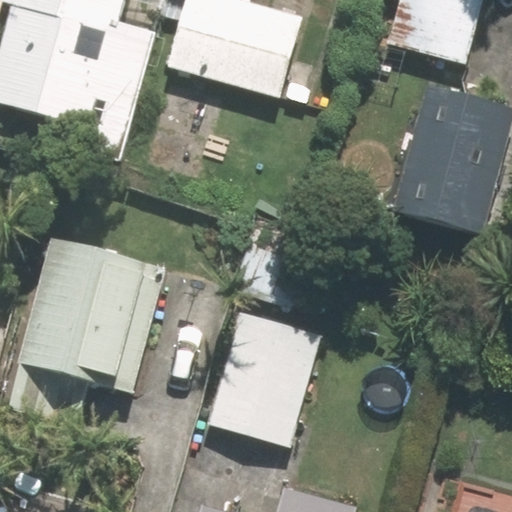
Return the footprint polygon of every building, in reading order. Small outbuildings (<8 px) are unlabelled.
[(100,104),(109,106),(96,157),(126,165),(158,35),(123,26),(129,0),(0,0),(0,2),(13,6),(0,59),(0,107),(93,130),(100,104)] [(307,18),(230,0),(189,0),(172,73),(287,101),(307,18)] [(423,0),(410,54),(472,70),(491,0),(423,0)] [(511,142),(511,111),(427,88),(394,212),(487,236),(511,142)] [(261,221),(241,292),(304,310),(324,239),(261,221)] [(142,398),(160,313),(172,315),(177,293),(165,291),(170,268),(53,242),(24,372),(12,423),(83,438),(94,387),(142,398)] [(326,333),(244,311),(213,428),(295,450),(326,333)] [(359,511),(360,511),(283,490),(277,511),(213,511),(206,510),(205,511),(359,511)]
